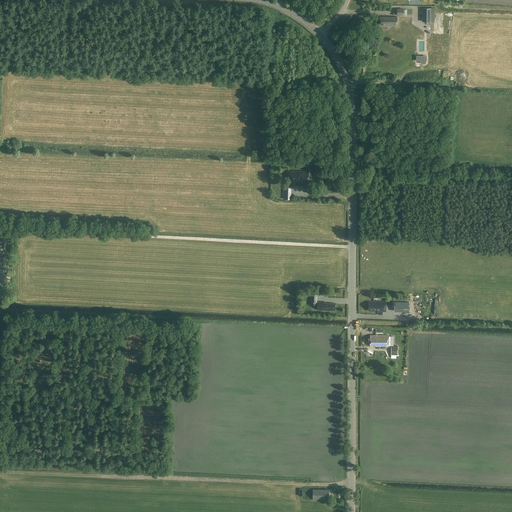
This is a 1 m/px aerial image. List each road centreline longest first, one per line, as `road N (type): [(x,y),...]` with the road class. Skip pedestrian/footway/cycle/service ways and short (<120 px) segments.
road 1 (tertiary): [(351,511),(352,106),(339,62),(318,34)]
road 2 (track): [(0,266),(1,236),(9,229),(352,247)]
road 3 (track): [(0,471),(351,484)]
road 4 (track): [(0,389),(4,311),(175,317)]
road 5 (track): [(175,317),(352,325)]
road 6 (track): [(162,396),(0,389)]
road 7 (track): [(511,180),(352,173)]
